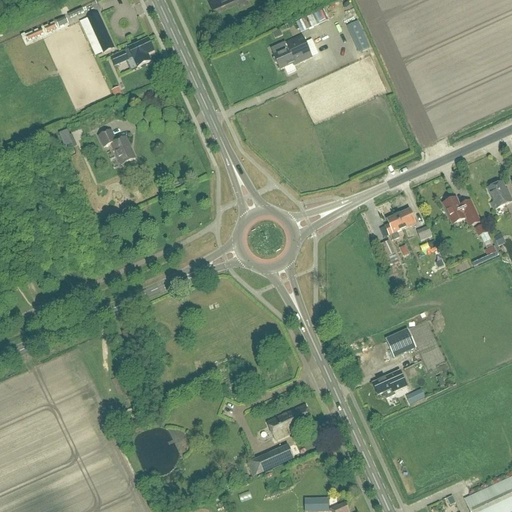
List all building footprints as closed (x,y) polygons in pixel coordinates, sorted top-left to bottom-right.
[(207,0),(213,12),(239,0),(207,0)] [(301,35),(328,23),(329,22),(324,11),(296,23),(301,35)] [(111,41),(103,23),(99,15),(88,20),(104,55),(115,50),(111,41)] [(49,36),(73,25),(69,16),(45,27),(49,36)] [(341,20),(333,24),(339,37),(347,33),(341,20)] [(351,26),(363,52),(370,49),(358,23),(351,26)] [(345,45),(356,41),(355,36),(343,40),(345,45)] [(288,51),(274,57),(281,72),(286,70),(288,76),(296,73),(294,68),(313,59),(303,38),(285,45),(288,51)] [(148,41),(142,44),(129,50),(129,52),(111,60),(115,68),(128,62),(128,61),(133,59),(137,69),(151,63),(147,56),(153,53),(148,41)] [(384,85),(372,90),(376,99),(387,94),(384,85)] [(69,149),(77,145),(70,129),(62,133),(69,149)] [(121,167),(136,161),(126,139),(116,143),(111,132),(99,138),(104,149),(112,146),(121,167)] [(493,212),(511,205),(502,184),(488,191),(494,205),(491,206),(493,212)] [(470,203),(465,205),(460,208),(456,200),(442,206),(452,227),(465,221),(469,230),(480,224),(470,203)] [(403,232),(416,226),(410,212),(396,218),(403,232)] [(396,218),(387,222),(389,227),(385,229),(390,238),(392,237),(394,242),(399,240),(397,235),(403,232),(396,218)] [(483,227),(475,231),(479,238),(486,235),(483,227)] [(434,243),(428,228),(417,233),(423,248),(428,246),(434,243)] [(378,248),(387,270),(388,269),(392,278),(398,275),(395,269),(392,270),(390,268),(396,265),(399,264),(395,255),(389,243),(378,248)] [(434,243),(428,246),(431,251),(437,249),(435,243),(434,243)] [(496,254),(494,249),(485,252),(487,258),(496,254)] [(408,331),(386,341),(394,360),(416,350),(408,331)] [(123,335),(129,348),(136,346),(130,332),(123,335)] [(400,373),(387,379),(373,386),(378,397),(384,394),(387,401),(395,397),(394,395),(407,389),(400,373)] [(410,406),(417,402),(414,395),(407,399),(410,406)] [(311,422),(305,408),(266,425),(275,443),(298,433),(296,429),(311,422)] [(289,449),(267,459),(272,471),(295,461),(289,449)] [(254,480),(272,471),(267,459),(248,467),(254,480)] [(511,511),(511,478),(464,501),(469,511),(511,511)] [(329,511),(329,501),(305,501),(305,511),(329,511)]
